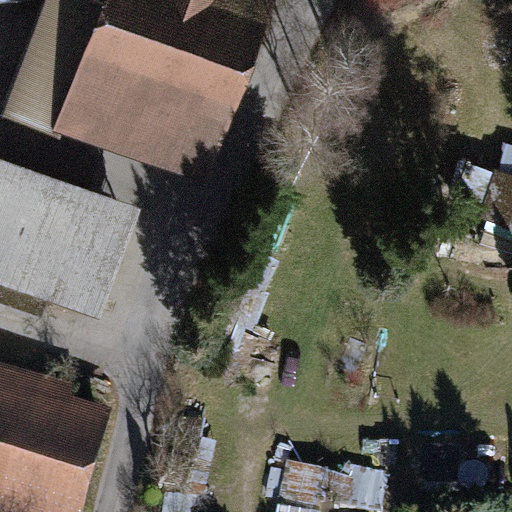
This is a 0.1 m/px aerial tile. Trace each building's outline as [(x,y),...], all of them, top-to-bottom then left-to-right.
[(50,117),(94,0),(42,0),(4,99),(50,117)] [(94,0),(50,117),(210,176),(275,0),(94,0)] [(0,291),(43,307),(48,291),(103,311),(146,192),(0,139),(0,291)] [(511,171),(489,166),(476,214),(511,223),(511,171)] [(75,393),(0,371),(0,511),(87,511),(113,418),(71,407),(75,393)]
